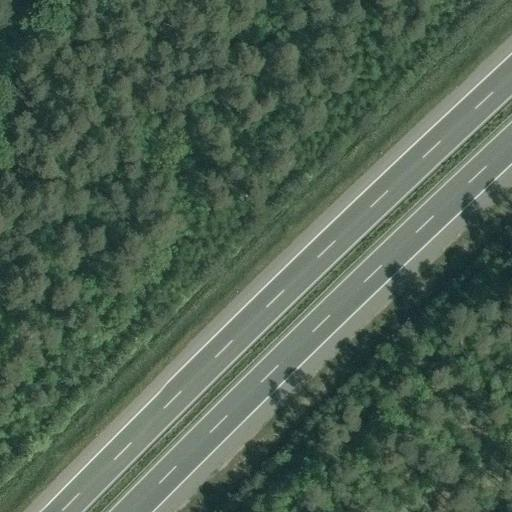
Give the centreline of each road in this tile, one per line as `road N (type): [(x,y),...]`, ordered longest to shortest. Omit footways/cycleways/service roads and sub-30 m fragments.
road 1 (motorway): [(511,80),(63,511)]
road 2 (motorway): [(133,511),(511,146)]
